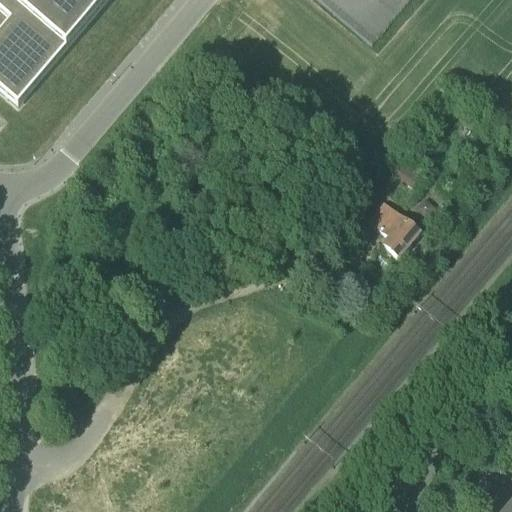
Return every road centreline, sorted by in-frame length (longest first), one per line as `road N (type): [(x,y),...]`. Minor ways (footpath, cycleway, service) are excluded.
road 1 (unclassified): [(14,472),(69,459),(95,432),(158,323),(195,298),(283,270),(315,236)]
road 2 (unclassified): [(0,204),(73,151),(195,0)]
road 3 (unclassified): [(14,472),(16,329),(0,222)]
road 4 (residential): [(511,363),(390,511)]
